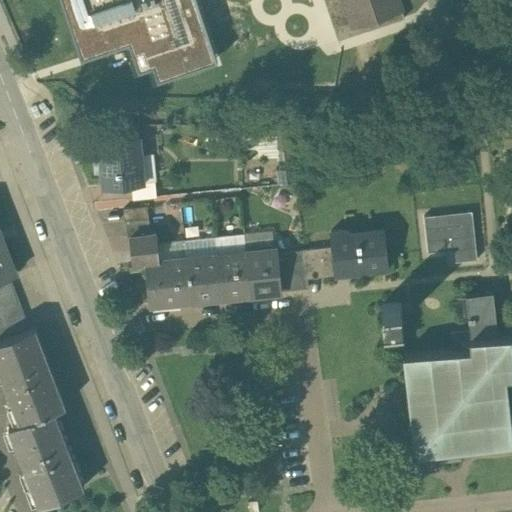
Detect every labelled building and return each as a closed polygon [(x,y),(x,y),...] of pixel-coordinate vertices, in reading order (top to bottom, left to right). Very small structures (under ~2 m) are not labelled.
[(69,0),(84,43),(130,28),(139,56),(156,51),(161,66),(217,48),(200,0),(69,0)] [(346,0),(324,0),(334,30),(354,23),(346,0)] [(346,0),(354,23),(403,7),(402,5),(400,6),(397,0),(346,0)] [(139,136),(120,137),(121,139),(98,141),(103,186),(131,183),(143,181),(143,180),(139,136)] [(292,166),(279,167),(280,181),(293,180),(292,166)] [(154,179),(143,180),(143,181),(131,183),(132,198),(156,196),(154,179)] [(147,205),(123,208),(124,221),(148,219),(147,205)] [(457,258),(479,256),(475,208),(428,212),(431,249),(456,247),(457,258)] [(129,261),(144,260),(157,258),(155,241),(150,241),(148,219),(124,221),(129,261)] [(381,228),(348,232),(347,228),(330,230),(332,245),(335,272),(335,274),(337,273),(336,272),(346,271),(346,272),(348,272),(348,270),(385,266),(385,268),(387,268),(382,227),(381,227),(381,228)] [(0,234),(0,279),(9,276),(15,273),(0,234)] [(332,245),(316,247),(319,274),(335,272),(332,245)] [(276,247),(246,250),(250,287),(280,284),(278,263),(276,251),(276,247)] [(316,247),(303,249),(304,260),(307,275),(319,274),(316,247)] [(245,250),(217,253),(217,252),(216,252),(220,290),(250,287),(246,250),(246,249),(245,249),(245,250)] [(303,249),(276,251),(278,263),(291,262),(304,260),(303,249)] [(215,253),(187,256),(187,255),(186,255),(190,293),(220,290),(216,252),(215,252),(215,253)] [(190,293),(186,255),(157,258),(144,260),(148,298),(190,293)] [(304,260),(291,262),(294,287),(308,286),(307,275),(304,260)] [(291,262),(278,263),(280,284),(280,289),(294,287),(291,262)] [(9,276),(0,279),(0,309),(19,302),(9,276)] [(492,290),(466,293),(470,328),(470,335),(497,332),(492,290)] [(400,301),(380,303),(381,305),(383,321),(382,321),(383,323),(403,321),(402,319),(400,303),(401,303),(400,301)] [(19,302),(0,309),(0,339),(29,328),(19,302)] [(29,328),(0,339),(0,369),(19,421),(20,421),(53,408),(64,404),(35,326),(29,328)] [(453,347),(402,353),(408,406),(397,407),(400,432),(411,431),(413,452),(434,450),(436,461),(461,458),(460,447),(511,441),(511,430),(506,373),(511,372),(511,342),(511,330),(497,332),(470,335),(470,328),(451,330),(453,347)] [(53,408),(20,421),(19,421),(8,425),(39,503),(83,486),(53,408)]
